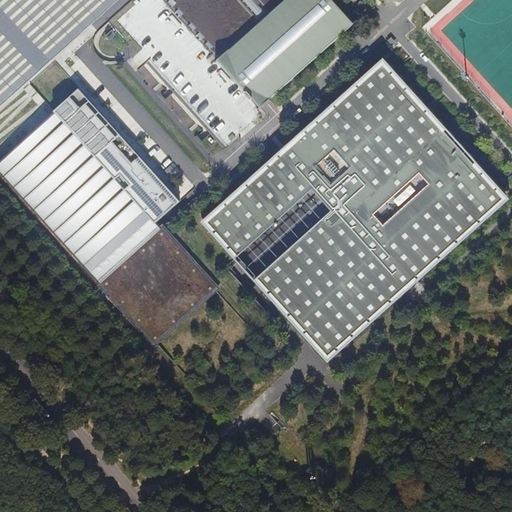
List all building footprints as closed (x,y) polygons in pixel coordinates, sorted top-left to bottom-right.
[(0,0),(0,103),(114,0),(0,0)] [(163,0),(208,50),(221,53),(240,35),(246,4),(253,12),(257,8),(241,0),(163,0)] [(285,0),(219,59),(261,107),(356,23),(335,0),(285,0)] [(146,62),(136,71),(153,90),(163,81),(146,62)] [(505,198),(384,63),(207,222),(328,357),(505,198)] [(0,159),(0,165),(99,274),(158,221),(180,201),(79,88),(51,114),(0,159)] [(196,122),(173,93),(164,100),(187,128),(196,122)] [(152,140),(146,145),(154,154),(160,149),(152,140)] [(158,221),(99,274),(154,336),(214,282),(158,221)]
